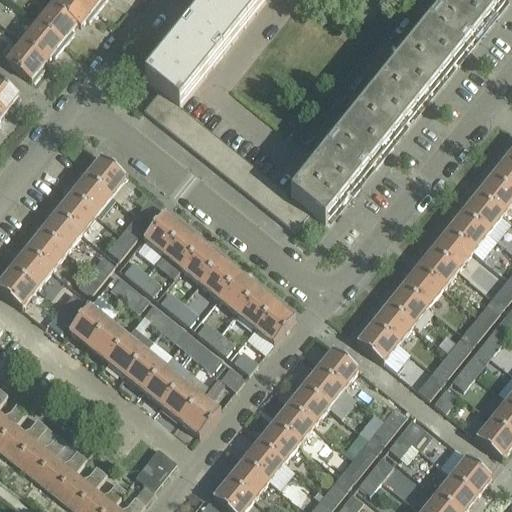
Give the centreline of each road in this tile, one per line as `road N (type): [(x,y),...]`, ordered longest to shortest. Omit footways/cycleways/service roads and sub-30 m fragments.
road 1 (residential): [(330,302),(79,103)]
road 2 (residential): [(330,302),(511,75)]
road 3 (residential): [(196,469),(0,311)]
road 4 (residential): [(196,469),(330,302)]
road 5 (residential): [(79,103),(161,0)]
road 6 (residential): [(0,201),(79,103)]
